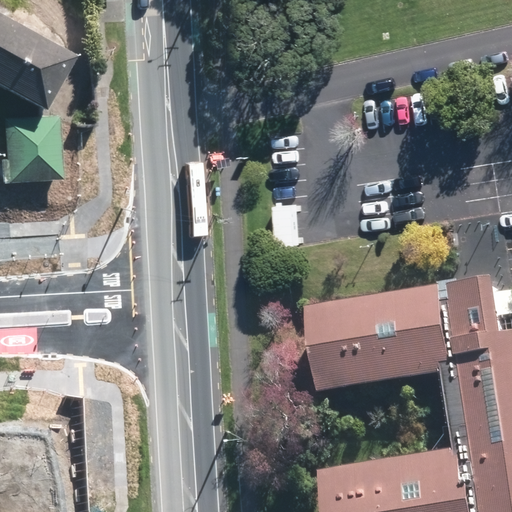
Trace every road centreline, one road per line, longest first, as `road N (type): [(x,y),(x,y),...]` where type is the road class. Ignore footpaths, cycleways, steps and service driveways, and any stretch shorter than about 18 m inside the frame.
road 1 (primary): [(161,0),(176,288)]
road 2 (residential): [(179,335),(0,341)]
road 3 (primary): [(179,335),(190,511)]
road 4 (residential): [(0,297),(176,288)]
